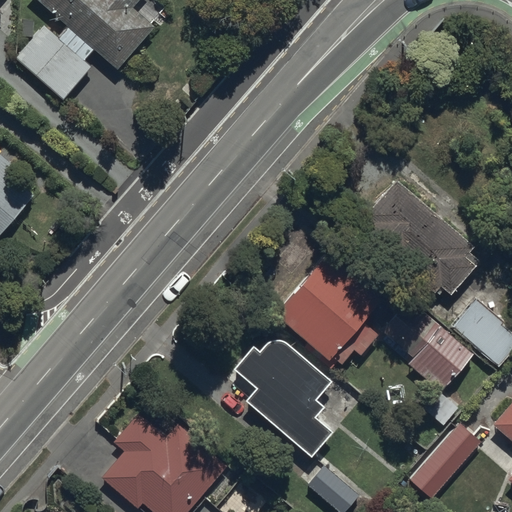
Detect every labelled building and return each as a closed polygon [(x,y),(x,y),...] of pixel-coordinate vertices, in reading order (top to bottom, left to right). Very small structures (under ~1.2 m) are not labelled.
[(117,72),(152,29),(133,11),(142,0),(30,0),(65,29),(58,37),(44,25),(15,60),(64,101),(92,68),(87,64),(95,54),(117,72)] [(0,235),(36,194),(17,178),(20,175),(0,158),(0,235)] [(364,219),(368,222),(380,232),(364,251),(392,275),(402,263),(437,293),(440,290),(448,297),(477,263),(468,255),(472,251),(394,184),(364,219)] [(302,350),(329,372),(337,364),(341,368),(352,355),(358,359),(375,337),(361,325),(379,305),(327,258),(276,314),(272,320),(305,347),(302,350)] [(409,301),(380,333),(410,360),(405,365),(440,395),(473,359),(409,301)] [(501,324),(472,301),(449,330),(498,370),(511,353),(511,336),(500,326),(501,324)] [(251,342),(233,362),(257,382),(246,395),(309,449),(329,426),(314,413),(323,403),(312,393),(327,375),(283,338),(282,337),(281,336),(280,336),(279,336),(278,336),(277,335),(276,335),(275,335),(274,335),(273,335),(272,335),(271,336),(270,336),(269,336),(268,337),(267,337),(266,337),(265,338),(264,339),(263,340),(262,341),(261,342),(260,343),(260,344),(259,345),(259,346),(259,347),(258,348),(258,349),(251,342)] [(511,475),(506,483),(511,487),(511,405),(492,427),(511,445),(511,475)] [(121,452),(100,478),(135,509),(140,503),(149,511),(187,511),(225,469),(183,432),(171,432),(165,440),(162,437),(174,422),(160,410),(146,426),(136,417),(113,445),(121,452)] [(459,425),(410,482),(433,502),(482,445),(459,425)] [(322,468),(305,488),(334,511),(346,511),(358,498),(322,468)]
